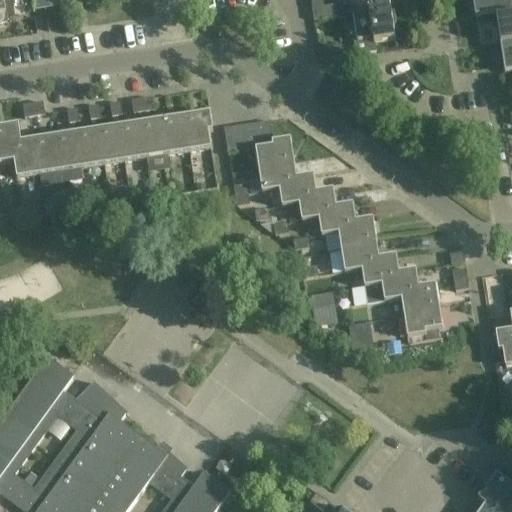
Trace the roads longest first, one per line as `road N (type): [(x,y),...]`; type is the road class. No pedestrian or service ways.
road 1 (residential): [(506,237),(463,224),(290,100)]
road 2 (residential): [(506,237),(480,138),(428,123),(392,101),(384,66)]
road 3 (residential): [(175,56),(0,83)]
road 4 (residential): [(290,100),(227,57),(175,56)]
